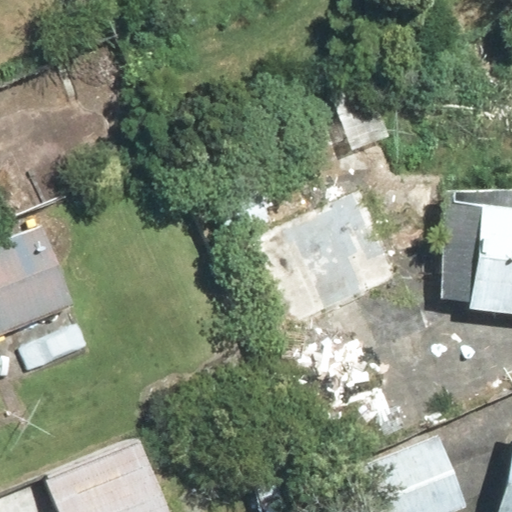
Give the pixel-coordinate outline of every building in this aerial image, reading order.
[(248,162),(202,182),(225,235),(271,215),(248,162)] [(511,195),(452,185),(434,292),(511,305),(511,195)] [(365,190),(252,239),(291,327),(404,278),(365,190)] [(35,221),(0,237),(0,337),(73,303),(35,221)] [(511,511),(511,424),(507,423),(486,511),(511,511)] [(435,432),(354,465),(373,511),(441,511),(464,503),(435,432)]
